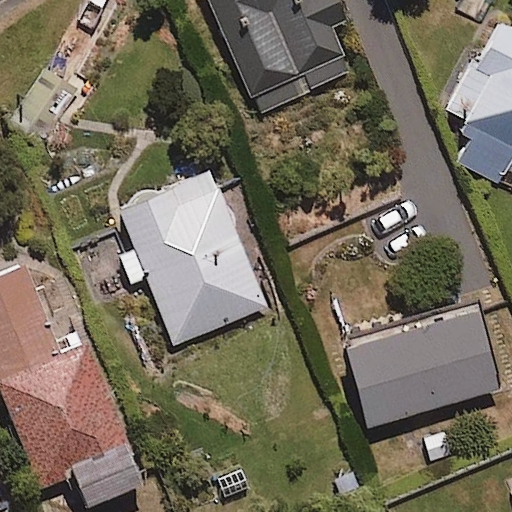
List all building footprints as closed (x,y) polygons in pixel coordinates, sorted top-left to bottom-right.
[(340,12),(334,0),(206,0),(255,103),(345,61),(325,19),(340,12)] [(511,161),(511,26),(502,21),(451,110),(474,123),(454,159),(499,184),(511,161)] [(128,239),(114,245),(129,280),(143,275),(171,342),(264,303),(202,156),(109,195),(128,239)] [(49,334),(14,246),(0,251),(0,402),(31,479),(62,467),(72,492),(132,468),(74,324),(49,334)] [(491,377),(464,293),(333,335),(360,419),(491,377)]
